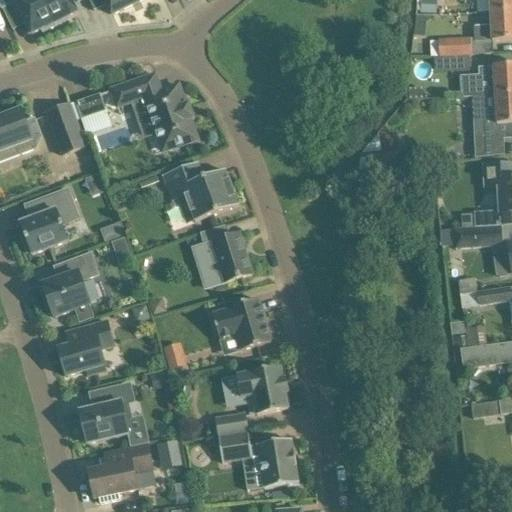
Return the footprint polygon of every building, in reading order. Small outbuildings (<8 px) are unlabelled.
[(55,28),(41,0),(0,0),(0,6),(2,11),(18,3),(33,35),(41,31),(43,34),(55,28)] [(41,0),(55,28),(70,21),(68,18),(77,14),(69,0),(41,0)] [(137,5),(134,0),(104,0),(113,16),(137,5)] [(433,14),(433,0),(421,0),(421,14),(433,14)] [(511,0),(490,0),(491,14),(511,12),(511,0)] [(511,12),(491,14),(492,26),(475,27),(476,43),(493,42),(493,43),(511,41),(511,12)] [(472,38),(439,40),(440,58),(464,57),(473,56),(472,38)] [(469,58),(449,59),(450,73),(470,72),(469,58)] [(479,69),(481,97),(511,95),(511,65),(494,67),(494,68),(479,69)] [(118,109),(134,103),(146,138),(157,134),(164,153),(198,141),(191,122),(195,120),(189,106),(186,107),(179,87),(162,93),(156,76),(112,91),(118,109)] [(423,90),(410,90),(410,101),(423,100),(423,90)] [(511,95),(481,97),(473,98),(474,114),(473,114),(475,139),(489,138),(490,143),(505,142),(505,139),(511,139),(511,95)] [(77,104),(82,121),(106,112),(100,96),(77,104)] [(47,115),(63,157),(86,149),(70,106),(47,115)] [(0,154),(16,148),(20,158),(37,151),(33,142),(42,138),(35,119),(26,123),(22,111),(0,119),(0,154)] [(398,151),(397,133),(379,134),(381,153),(398,151)] [(366,157),(369,175),(400,171),(397,153),(366,157)] [(196,223),(239,208),(239,207),(238,207),(226,173),(226,172),(203,181),(197,166),(199,165),(198,164),(163,177),(163,178),(165,178),(174,203),(187,199),(196,223)] [(490,188),(499,187),(500,215),(503,215),(504,228),(511,227),(511,166),(489,168),(490,188)] [(73,182),(69,170),(61,173),(58,180),(61,188),(73,183),(73,182)] [(27,208),(32,222),(21,226),(32,257),(69,243),(63,226),(79,220),(68,192),(27,208)] [(474,216),(462,217),(463,230),(475,230),(474,216)] [(107,242),(125,235),(120,223),(102,230),(107,242)] [(216,254),(214,255),(218,268),(221,267),(226,284),(252,276),(240,236),(228,239),(225,228),(202,235),(205,247),(213,244),(216,254)] [(454,231),(456,251),(496,248),(505,246),(504,228),(475,230),(463,230),(454,231)] [(112,244),(120,267),(133,263),(124,239),(112,244)] [(498,262),(500,277),(511,276),(511,275),(511,244),(505,246),(496,248),(498,262)] [(43,287),(49,302),(45,304),(50,316),(53,315),(55,319),(90,306),(82,283),(99,277),(91,255),(54,269),(59,282),(43,287)] [(452,281),(464,280),(462,256),(449,257),(452,281)] [(477,293),(479,307),(511,302),(511,296),(511,289),(477,293)] [(479,307),(477,293),(461,295),(463,310),(479,307)] [(167,313),(164,304),(158,301),(149,303),(153,317),(167,313)] [(230,311),(213,316),(221,342),(238,337),(243,352),(271,344),(259,301),(230,310),(230,311)] [(133,312),(135,319),(143,324),(151,321),(147,307),(133,312)] [(107,373),(101,352),(114,348),(107,323),(89,329),(92,342),(59,352),(67,379),(87,373),(88,378),(107,373)] [(468,350),(477,349),(488,348),(486,329),(466,331),(468,350)] [(511,344),(488,348),(477,349),(479,360),(490,358),(490,361),(511,358),(511,344)] [(179,356),(177,347),(164,350),(170,371),(187,367),(183,355),(179,356)] [(286,394),(289,394),(287,381),(283,381),(281,369),(238,378),(242,400),(254,398),(258,417),(289,411),(286,394)] [(155,392),(168,388),(165,374),(151,378),(155,392)] [(81,430),(84,443),(87,443),(88,446),(130,436),(127,422),(131,421),(127,405),(134,403),(130,387),(91,396),(95,411),(80,414),(84,429),(81,430)] [(511,400),(499,402),(501,417),(511,415),(511,400)] [(480,406),(472,407),(473,421),(482,419),(480,406)] [(246,416),(216,421),(219,438),(248,433),(246,416)] [(253,460),(260,459),(265,490),(299,485),(296,467),(297,467),(295,453),(294,454),(292,442),(251,448),(249,434),(219,439),(223,465),(253,460)] [(182,467),(177,444),(158,447),(163,471),(182,467)] [(90,474),(95,501),(99,500),(101,506),(121,502),(120,496),(139,492),(135,476),(147,474),(145,463),(151,462),(148,447),(119,453),(122,467),(90,474)] [(177,503),(188,503),(187,474),(176,474),(177,503)]
